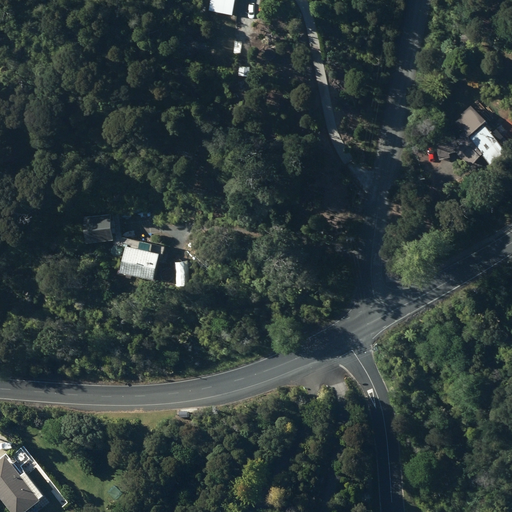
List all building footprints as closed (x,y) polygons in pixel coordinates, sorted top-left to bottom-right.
[(238,0),(214,0),(212,10),(236,15),(238,0)] [(252,76),(253,66),(234,64),(233,74),(252,76)] [(454,139),(457,142),(452,148),(467,163),(478,151),(489,162),(503,148),(495,140),(502,134),(493,126),(488,131),(479,122),(483,118),(470,105),(453,122),(462,130),(454,139)] [(112,213),(86,216),(88,241),(115,238),(112,213)] [(123,271),(129,272),(128,276),(133,277),(134,273),(156,278),(161,253),(150,250),(151,243),(141,241),(140,248),(128,245),(123,271)] [(188,260),(175,261),(176,286),(189,285),(188,260)] [(0,447),(0,497),(1,499),(26,480),(23,477),(27,474),(9,452),(6,455),(0,447)]
